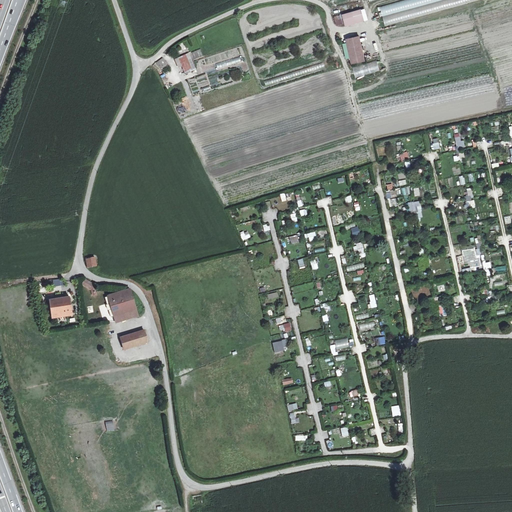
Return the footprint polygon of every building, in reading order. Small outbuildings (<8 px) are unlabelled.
[(480,0),(399,0),(377,5),(379,13),(381,13),(384,23),(481,1),(480,0)] [(334,18),(336,25),(345,23),(343,15),(334,18)] [(346,39),(351,64),(365,61),(359,37),(346,39)] [(174,58),(178,68),(181,66),(184,73),(195,68),(188,52),(174,58)] [(239,57),(216,64),(218,70),(241,62),(239,57)] [(163,59),(157,63),(161,69),(167,65),(163,59)] [(352,67),(355,78),(379,71),(376,60),(352,67)] [(465,147),(464,140),(461,140),(459,133),(454,134),(457,149),(465,147)] [(399,153),(401,160),(409,158),(407,151),(399,153)] [(471,187),(467,188),(468,195),(465,196),(467,208),(475,206),(474,199),(473,199),(471,187)] [(297,202),(293,204),(295,207),(302,205),(299,196),(295,197),(297,202)] [(418,209),(417,201),(408,201),(409,212),(417,211),(417,218),(422,217),(421,209),(418,209)] [(357,221),(348,223),(350,232),(359,229),(357,221)] [(247,230),(240,234),(243,240),(250,236),(247,230)] [(290,237),(291,243),(298,242),(296,235),(290,237)] [(424,249),(418,250),(420,258),(428,257),(428,253),(425,254),(424,249)] [(86,259),(88,267),(96,266),(94,258),(86,259)] [(490,261),(483,262),(484,269),(491,268),(490,261)] [(85,279),(82,284),(92,290),(93,294),(96,293),(93,284),(85,279)] [(129,289),(108,296),(114,316),(136,309),(129,289)] [(487,291),(487,294),(482,295),(483,301),(494,300),(493,290),(487,291)] [(71,298),(51,300),(53,320),(74,317),(71,298)] [(321,304),(323,312),(330,311),(328,302),(321,304)] [(285,332),(291,330),(289,322),(283,324),(285,332)] [(143,330),(118,338),(119,345),(123,351),(147,344),(145,337),(143,330)] [(347,338),(334,340),(336,349),(349,347),(347,338)] [(273,352),(283,351),(283,346),(287,346),(286,339),(272,341),(273,352)] [(342,437),(349,435),(346,426),(340,428),(342,437)] [(201,495),(192,497),(194,505),(202,504),(201,495)]
